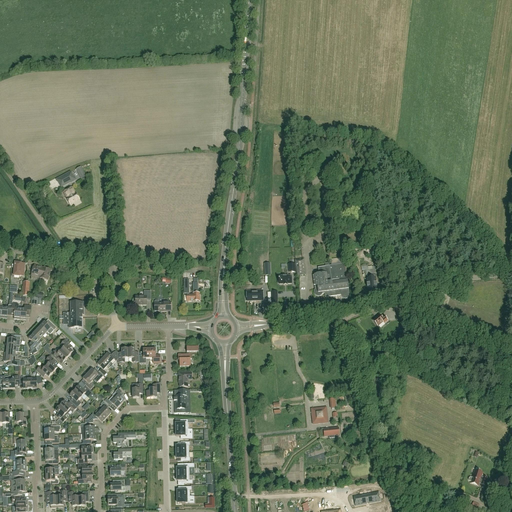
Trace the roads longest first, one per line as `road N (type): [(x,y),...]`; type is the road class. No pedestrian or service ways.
road 1 (secondary): [(223,314),(249,0)]
road 2 (tertiary): [(238,327),(327,320),(455,280),(511,274)]
road 3 (secondary): [(234,511),(224,342)]
road 4 (residential): [(98,511),(104,434),(128,408),(164,407)]
road 5 (track): [(511,348),(401,296)]
